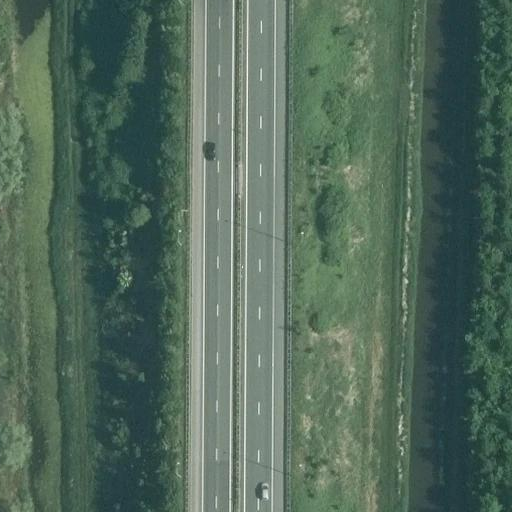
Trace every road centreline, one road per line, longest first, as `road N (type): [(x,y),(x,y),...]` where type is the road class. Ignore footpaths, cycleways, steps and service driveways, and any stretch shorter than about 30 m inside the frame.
road 1 (track): [(386,511),(393,240),(387,0)]
road 2 (track): [(86,511),(76,0)]
road 3 (motorway): [(219,0),(215,511)]
road 4 (motorway): [(256,511),(260,0)]
